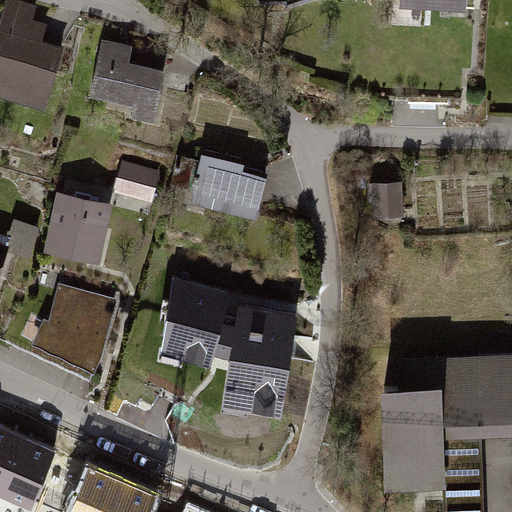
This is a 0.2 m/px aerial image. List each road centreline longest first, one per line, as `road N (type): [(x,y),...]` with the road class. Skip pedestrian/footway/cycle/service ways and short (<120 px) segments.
road 1 (residential): [(297,145),(311,179),(328,310),(318,397),(288,500)]
road 2 (residential): [(0,377),(158,453),(288,500)]
road 3 (residential): [(107,0),(275,109),(297,145)]
road 4 (residential): [(297,145),(340,134),(511,135)]
